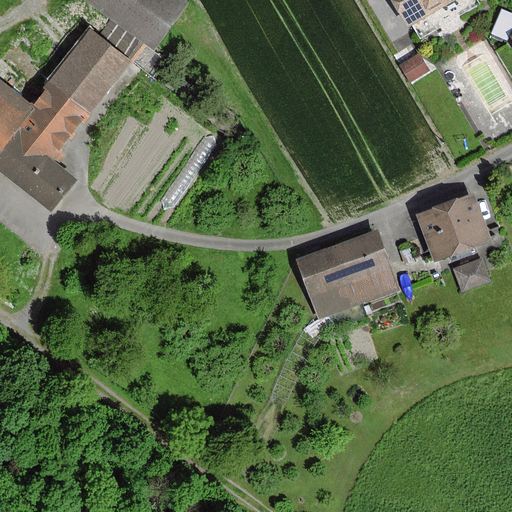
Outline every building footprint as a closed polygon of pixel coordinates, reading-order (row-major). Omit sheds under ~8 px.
[(70,142),(91,115),(132,61),(145,45),(154,52),(189,7),(179,0),(85,0),(112,20),(99,36),(92,31),(51,84),(34,106),(0,80),(0,167),(53,208),(76,178),(63,168),(55,162),(70,142)] [(453,0),(392,0),(408,26),(453,0)] [(428,70),(420,55),(402,66),(411,80),(428,70)] [(490,239),(473,195),(418,215),(434,260),(490,239)] [(398,288),(377,232),(299,261),(320,317),(398,288)] [(489,280),(482,260),(455,269),(463,290),(489,280)]
